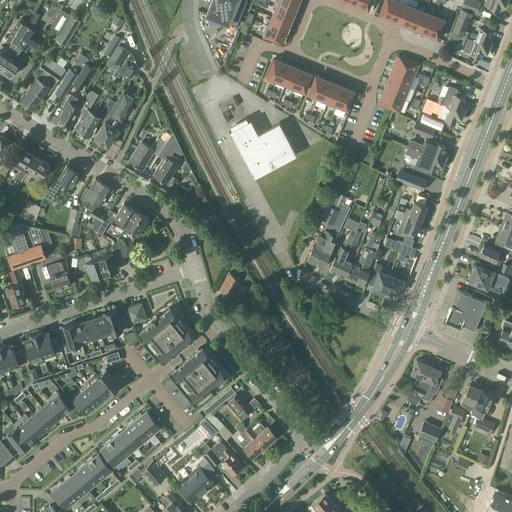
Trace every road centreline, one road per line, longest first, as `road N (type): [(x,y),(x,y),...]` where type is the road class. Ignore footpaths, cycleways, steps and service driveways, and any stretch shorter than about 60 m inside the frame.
road 1 (secondary): [(409,331),(505,88)]
road 2 (residential): [(195,267),(173,214),(0,107)]
road 3 (residential): [(234,511),(299,436),(217,325)]
road 4 (secondary): [(260,511),(358,415),(409,331)]
road 5 (residential): [(0,333),(195,267)]
road 6 (residential): [(13,489),(65,438),(94,428),(150,380)]
road 7 (residential): [(409,331),(287,267)]
road 8 (residential): [(505,88),(391,40)]
